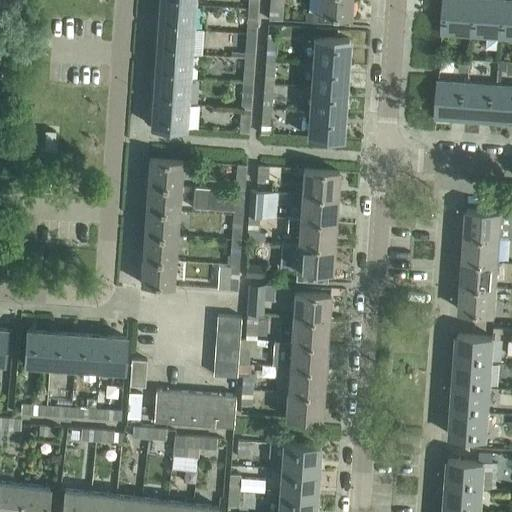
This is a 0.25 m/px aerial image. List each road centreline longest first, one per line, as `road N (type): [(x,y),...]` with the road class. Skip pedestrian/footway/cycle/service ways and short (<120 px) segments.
road 1 (residential): [(359,511),(384,157)]
road 2 (residential): [(426,511),(449,163)]
road 3 (residential): [(87,297),(106,278),(125,0)]
road 4 (residential): [(384,157),(396,0)]
